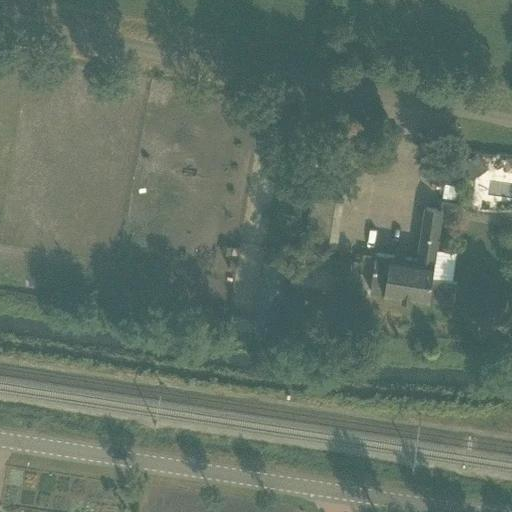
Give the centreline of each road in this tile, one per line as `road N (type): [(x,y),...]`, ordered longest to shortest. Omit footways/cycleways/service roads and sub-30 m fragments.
road 1 (unclassified): [(511,120),(0,25)]
road 2 (tertiary): [(464,511),(0,439)]
